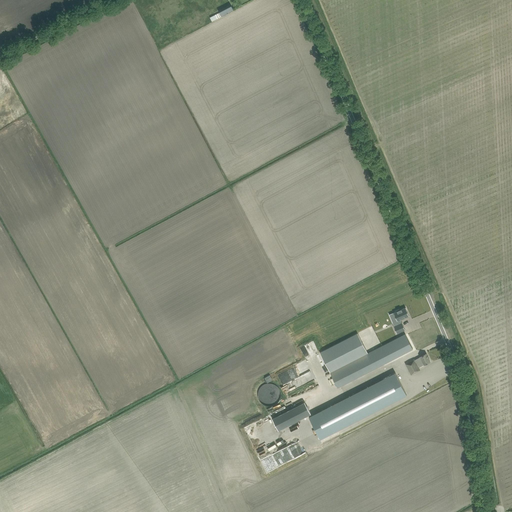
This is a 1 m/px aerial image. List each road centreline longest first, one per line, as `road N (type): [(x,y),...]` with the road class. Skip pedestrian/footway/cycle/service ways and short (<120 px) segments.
road 1 (unclassified): [(481,511),(451,362),(301,0)]
road 2 (unknown): [(417,386),(335,433),(297,440),(289,428),(393,363)]
road 3 (unclassified): [(0,57),(109,0)]
